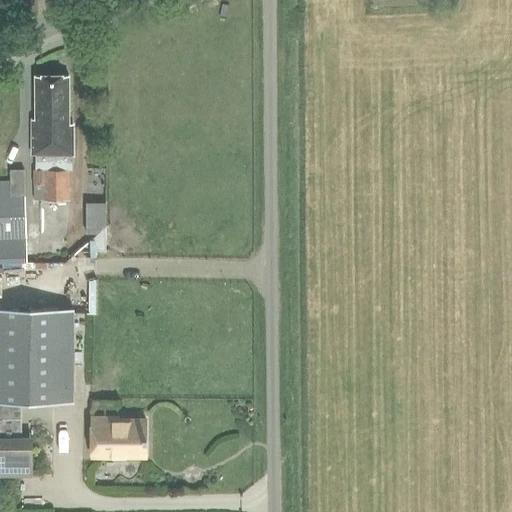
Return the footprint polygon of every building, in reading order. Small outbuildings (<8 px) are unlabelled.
[(32,155),(36,155),(35,170),(34,170),(34,185),(45,185),(45,201),(69,201),(68,171),(73,171),(73,155),(73,125),(68,125),(68,76),(35,76),(36,120),(32,120),(32,155)] [(0,263),(27,263),(25,200),(23,170),(7,171),(8,183),(0,183),(0,263)] [(94,220),(111,221),(112,201),(95,201),(94,220)] [(72,310),(0,309),(0,400),(71,401),(72,310)] [(0,419),(21,419),(21,401),(0,401),(0,419)] [(125,423),(117,423),(117,417),(91,417),(91,456),(145,456),(145,420),(125,420),(125,423)] [(0,476),(32,477),(31,438),(0,438),(0,476)]
